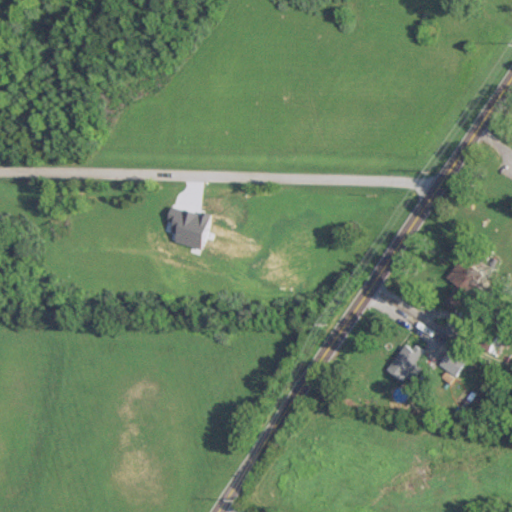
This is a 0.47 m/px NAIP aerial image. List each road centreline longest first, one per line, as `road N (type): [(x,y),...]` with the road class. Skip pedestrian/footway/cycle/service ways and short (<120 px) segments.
road 1 (secondary): [(216,511),(511,70)]
road 2 (residential): [(435,186),(0,171)]
